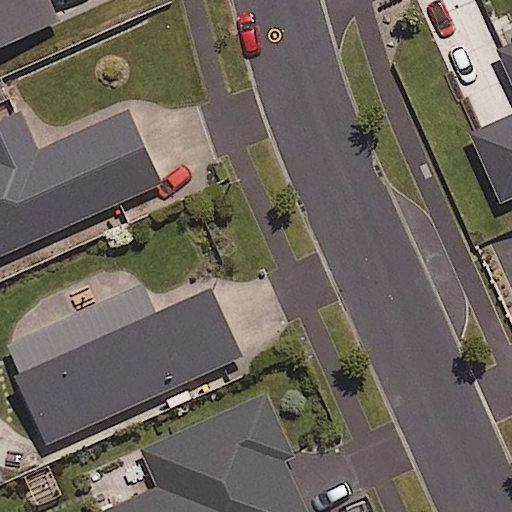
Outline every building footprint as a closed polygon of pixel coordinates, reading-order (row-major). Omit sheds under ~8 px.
[(0,0),(0,43),(57,18),(48,0),(0,0)] [(511,33),(495,40),(511,78),(511,109),(471,127),(501,196),(511,190),(511,33)] [(35,146),(17,107),(0,114),(0,250),(158,179),(125,106),(35,146)] [(150,305),(138,278),(4,338),(49,437),(238,352),(206,280),(150,305)] [(291,449),(262,384),(140,438),(159,480),(96,508),(97,511),(305,511),(280,454),(291,449)]
